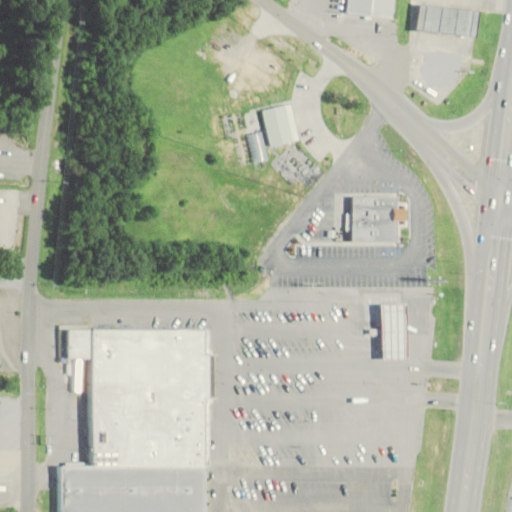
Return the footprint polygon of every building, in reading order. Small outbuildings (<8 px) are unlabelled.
[(346,0),(345,14),(391,19),(393,0),(346,0)] [(412,31),(472,37),(475,10),(415,4),(412,31)] [(260,110),(268,145),(298,139),(290,103),(260,110)] [(353,196),(353,240),(397,240),(397,220),(407,220),(407,208),(397,208),(397,196),(353,196)] [(376,303),(376,360),(402,360),(402,303),(376,303)] [(67,328),(206,329),(206,353),(210,353),(210,397),(207,396),(206,466),(200,466),(88,465),(89,357),(67,357),(67,328)] [(88,465),(58,465),(57,511),(199,511),(200,466),(88,465)]
